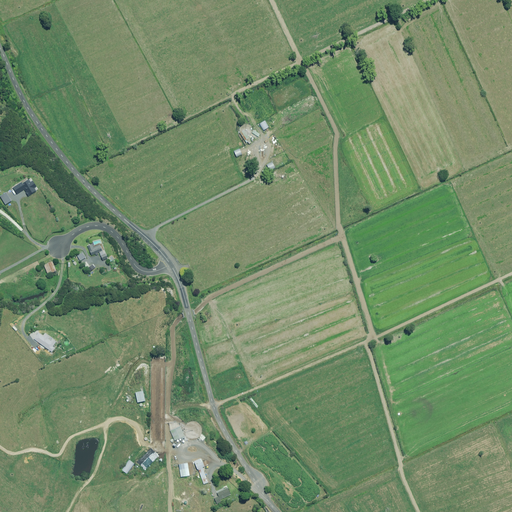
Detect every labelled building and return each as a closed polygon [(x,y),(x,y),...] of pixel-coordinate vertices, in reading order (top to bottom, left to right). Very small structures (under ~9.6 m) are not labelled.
[(269,127),(265,121),(259,124),(263,130),(269,127)] [(266,144),(257,147),(258,150),(257,150),(258,153),(262,152),(263,153),(267,152),(266,151),(268,150),(266,144)] [(241,154),(239,149),(233,151),(236,157),(241,154)] [(12,201),(6,192),(0,196),(6,204),(12,201)] [(95,254),(96,255),(100,254),(102,261),(107,259),(101,243),(93,246),(92,244),(88,246),(91,255),(95,254)] [(56,271),(52,261),(44,265),(48,275),(56,271)] [(44,337),(38,333),(34,339),(52,352),(55,348),(52,346),(56,342),(52,339),(51,341),(48,339),(49,337),(45,334),(44,337)] [(145,401),(143,391),(135,393),(137,403),(145,401)] [(184,437),(180,427),(170,431),(174,441),(184,437)] [(204,467),(201,459),(194,461),(197,470),(198,469),(203,484),(208,483),(202,468),(204,467)] [(134,464),(129,460),(122,471),(127,474),(134,464)] [(230,495),(227,488),(217,493),(218,496),(214,498),(217,504),(221,502),(220,500),(230,495)]
